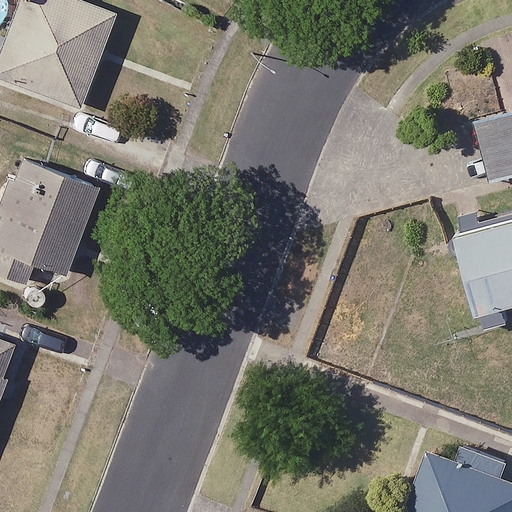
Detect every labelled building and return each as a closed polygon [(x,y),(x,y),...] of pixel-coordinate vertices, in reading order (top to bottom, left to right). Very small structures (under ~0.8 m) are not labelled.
[(110,10),(83,0),(16,0),(0,44),(0,74),(75,102),(110,10)] [(511,173),(511,108),(477,119),(494,178),(511,173)] [(15,152),(0,190),(0,268),(23,278),(32,256),(61,267),(94,184),(15,152)] [(511,208),(455,223),(476,303),(484,331),(507,325),(500,297),(511,293),(511,208)] [(96,277),(69,266),(51,307),(78,318),(96,277)] [(0,382),(16,342),(0,335),(0,382)] [(453,477),(423,466),(405,511),(511,511),(511,478),(460,459),(453,477)]
